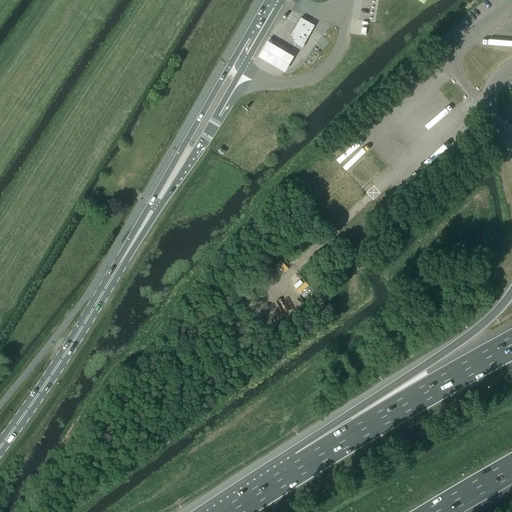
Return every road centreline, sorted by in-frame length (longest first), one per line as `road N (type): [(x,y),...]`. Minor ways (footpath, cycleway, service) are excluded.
road 1 (primary): [(158,199),(0,446)]
road 2 (motorway): [(511,292),(302,466)]
road 3 (motorway): [(511,345),(302,466)]
road 4 (track): [(368,196),(259,301)]
road 5 (primary): [(158,199),(239,73)]
road 6 (primary): [(228,67),(158,199)]
road 7 (unclassified): [(239,73),(268,84),(315,75),(339,49),(343,15)]
